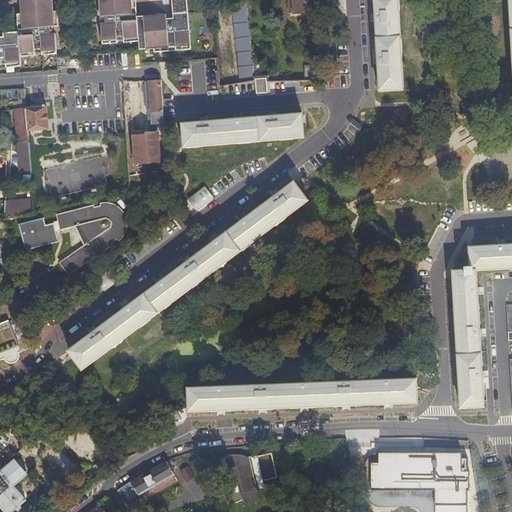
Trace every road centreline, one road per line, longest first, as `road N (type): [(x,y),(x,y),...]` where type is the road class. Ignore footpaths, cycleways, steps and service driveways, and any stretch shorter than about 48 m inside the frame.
road 1 (residential): [(0,377),(36,357),(187,225),(325,135),(352,101)]
road 2 (residential): [(407,424),(179,443),(67,511)]
road 3 (residential): [(185,100),(352,101)]
road 4 (unknown): [(187,225),(159,222),(134,231),(39,287)]
road 5 (residential): [(0,82),(155,71)]
